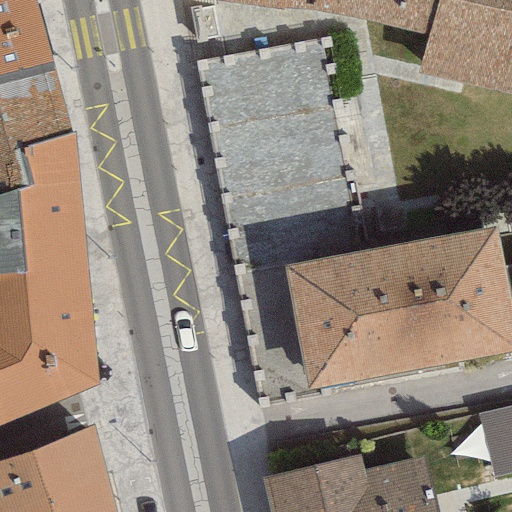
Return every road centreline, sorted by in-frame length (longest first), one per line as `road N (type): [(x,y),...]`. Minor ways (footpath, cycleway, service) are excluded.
road 1 (primary): [(98,0),(173,381)]
road 2 (residential): [(0,441),(173,381)]
road 3 (primary): [(173,381),(199,511)]
